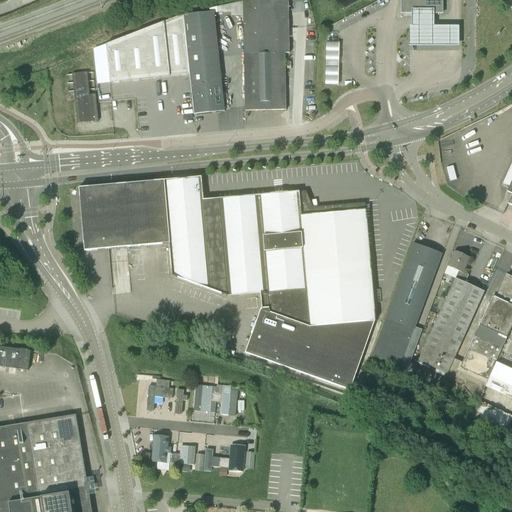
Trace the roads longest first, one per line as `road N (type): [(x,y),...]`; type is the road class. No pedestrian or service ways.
road 1 (tertiary): [(27,183),(389,143)]
road 2 (tertiary): [(387,127),(25,166)]
road 3 (residential): [(385,90),(353,99),(308,130),(159,143)]
road 4 (residential): [(111,421),(87,330),(37,252)]
road 5 (residential): [(246,434),(111,421)]
road 6 (tertiary): [(511,69),(399,123)]
road 7 (tertiary): [(404,140),(511,86)]
